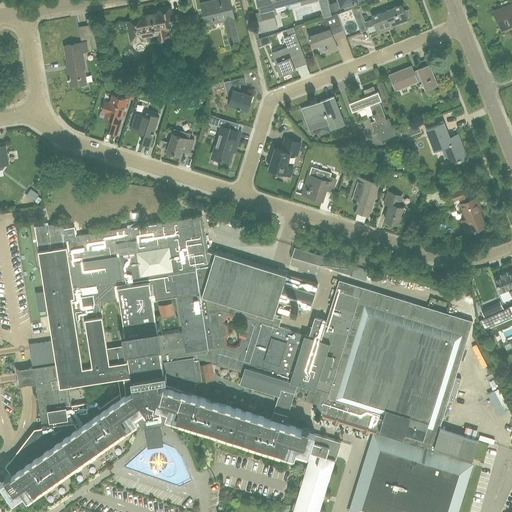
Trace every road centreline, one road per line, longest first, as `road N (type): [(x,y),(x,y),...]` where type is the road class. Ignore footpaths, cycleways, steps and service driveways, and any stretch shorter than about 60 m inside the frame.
road 1 (unclassified): [(243,195),(276,99),(463,26)]
road 2 (unclassified): [(511,249),(478,262),(442,261),(243,195)]
road 3 (residential): [(243,195),(68,141),(39,112)]
